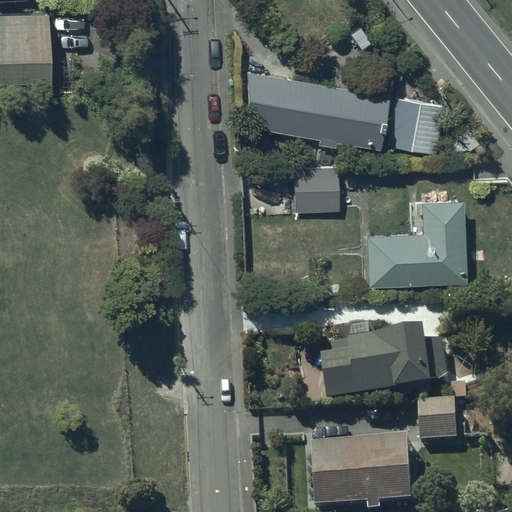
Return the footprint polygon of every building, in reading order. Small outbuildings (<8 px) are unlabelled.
[(45,11),(0,14),(0,83),(49,80),(45,11)] [(418,57),(406,66),(414,75),(412,77),(423,91),(436,80),(418,57)] [(381,137),(387,81),(358,78),(285,67),(285,69),(260,67),(257,99),(278,102),(275,122),(317,127),(316,136),(335,138),(336,132),(381,137)] [(443,97),(393,90),(387,139),(437,146),(443,97)] [(337,159),(293,161),(296,208),(339,205),(337,159)] [(468,273),(463,187),(421,189),(423,223),(366,227),(369,279),(468,273)] [(110,191),(61,197),(64,224),(113,219),(110,191)] [(0,292),(67,289),(64,226),(0,232),(0,292)] [(29,301),(0,303),(0,394),(46,389),(46,357),(6,361),(5,343),(31,341),(29,301)] [(323,350),(329,395),(448,377),(443,335),(438,336),(436,323),(428,325),(427,319),(375,327),(374,319),(331,326),(335,348),(323,350)] [(458,396),(421,397),(422,437),(459,436),(458,396)] [(45,399),(0,404),(0,495),(50,489),(45,399)] [(411,431),(313,437),(317,501),(369,498),(370,506),(383,505),(382,495),(415,493),(411,431)]
